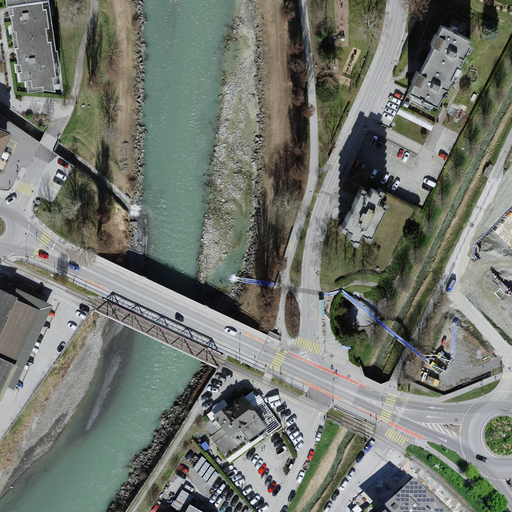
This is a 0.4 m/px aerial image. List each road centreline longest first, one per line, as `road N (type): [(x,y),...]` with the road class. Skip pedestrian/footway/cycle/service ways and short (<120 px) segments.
road 1 (residential): [(400,0),(384,67),(315,228),(309,325)]
road 2 (secondary): [(272,356),(76,264)]
road 3 (unclassified): [(327,381),(304,452),(272,511)]
